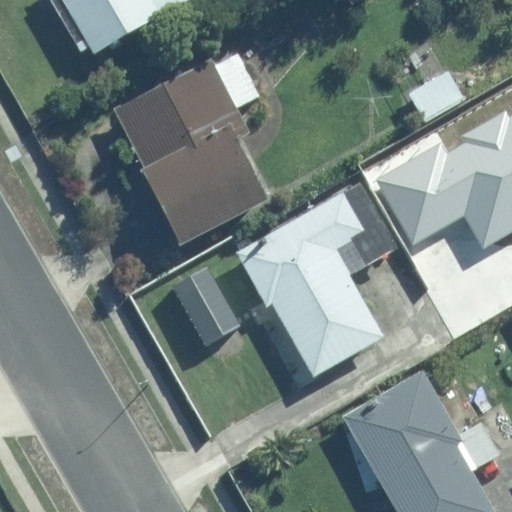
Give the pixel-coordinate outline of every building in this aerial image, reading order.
[(197,0),(55,0),(95,64),(197,0)] [(235,57),(115,122),(188,258),(272,212),(237,146),(247,141),(234,116),(260,103),(235,57)] [(442,146),(379,180),(412,241),(465,213),(483,245),(511,228),(511,116),(509,118),(506,112),(462,136),(467,144),(447,155),(442,146)] [(347,200),(237,260),(268,316),(275,312),(314,383),(385,345),(336,256),(369,239),(347,200)] [(444,346),(511,306),(506,297),(511,293),(511,244),(484,261),(473,243),(406,283),(444,346)] [(423,374),(344,419),(396,511),(491,511),(473,480),(502,463),(482,428),(460,440),(423,374)]
